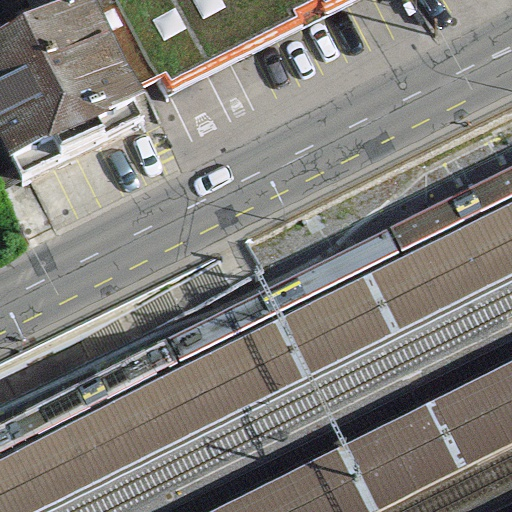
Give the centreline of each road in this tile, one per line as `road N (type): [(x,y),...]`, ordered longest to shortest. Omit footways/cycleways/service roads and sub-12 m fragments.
road 1 (secondary): [(511,47),(0,307)]
road 2 (motorway): [(0,470),(511,226)]
road 3 (motorway): [(413,0),(0,195)]
